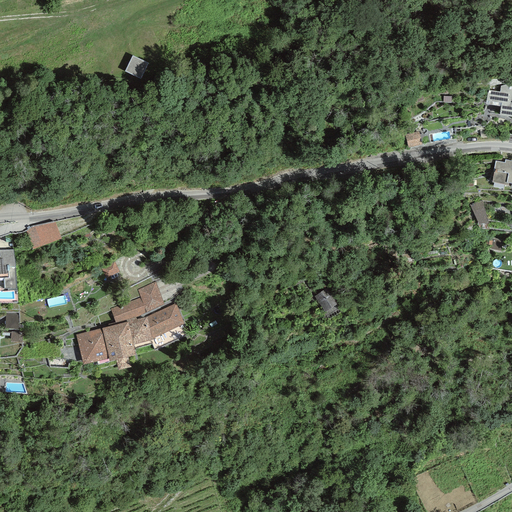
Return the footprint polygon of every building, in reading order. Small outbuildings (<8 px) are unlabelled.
[(147,65),(132,58),(124,73),(140,80),(147,65)] [(511,82),(511,83),(501,85),(500,92),(488,90),(486,105),(501,106),(499,115),(511,117),(511,82)] [(419,133),(406,135),(408,150),(421,148),(419,133)] [(509,183),(511,183),(511,167),(511,165),(511,160),(506,160),(505,163),(495,161),(493,171),(494,171),(492,182),(509,186),(509,183)] [(489,225),(481,202),(468,205),(479,227),(489,225)] [(32,227),(25,231),(33,249),(62,237),(55,221),(32,227)] [(13,250),(0,250),(0,253),(0,256),(0,278),(4,278),(4,289),(8,289),(8,290),(17,289),(13,250)] [(155,282),(138,290),(140,298),(110,309),(115,323),(139,317),(164,304),(155,282)] [(339,306),(326,289),(313,298),(326,315),(339,306)] [(127,322),(76,335),(84,365),(109,359),(110,361),(116,360),(119,370),(130,367),(128,357),(135,355),(133,345),(153,340),(152,339),(185,324),(175,303),(147,317),(137,320),(136,318),(126,320),(127,322)]
